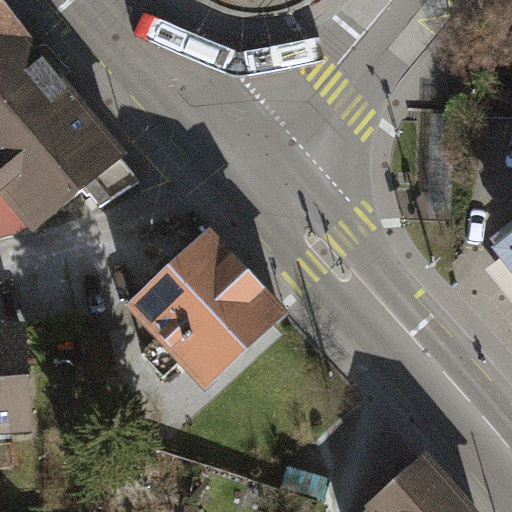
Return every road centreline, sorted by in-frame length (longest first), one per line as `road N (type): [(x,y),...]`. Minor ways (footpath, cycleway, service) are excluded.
road 1 (primary): [(511,455),(243,159)]
road 2 (unclassified): [(243,159),(328,82),(396,0)]
road 3 (primary): [(100,0),(243,159)]
